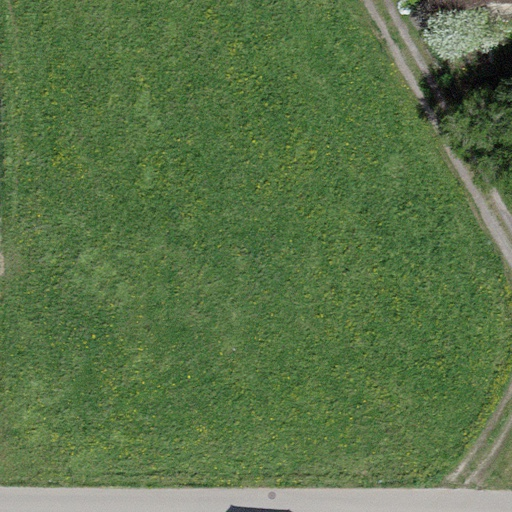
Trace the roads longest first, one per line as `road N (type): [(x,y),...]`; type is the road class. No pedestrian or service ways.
road 1 (unclassified): [(0,507),(451,511)]
road 2 (residential): [(511,296),(431,166),(360,0)]
